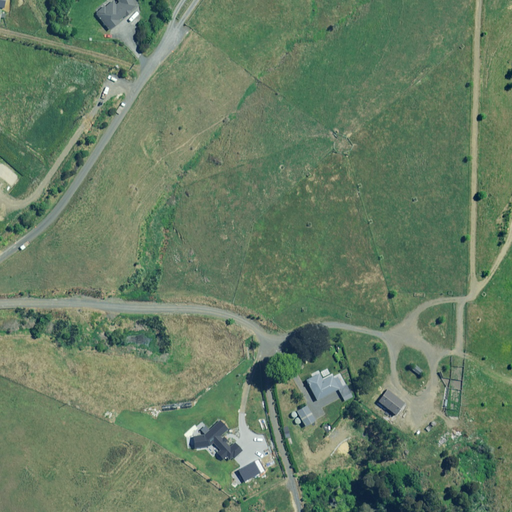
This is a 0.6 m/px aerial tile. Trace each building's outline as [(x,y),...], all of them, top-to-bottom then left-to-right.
[(121,22),(119,20),(125,16),(126,17),(132,13),(131,11),(138,6),(134,0),(119,0),(121,2),(117,5),(114,1),(96,13),(102,21),(98,23),(105,33),(121,22)] [(423,372),(416,366),(413,370),(420,376),(423,372)] [(351,394),(339,372),(323,380),(320,374),(307,380),(317,401),(339,390),(343,398),(351,394)] [(406,404),(388,390),(379,402),(396,415),(406,404)] [(316,421),(307,406),(296,412),(305,427),(316,421)]
